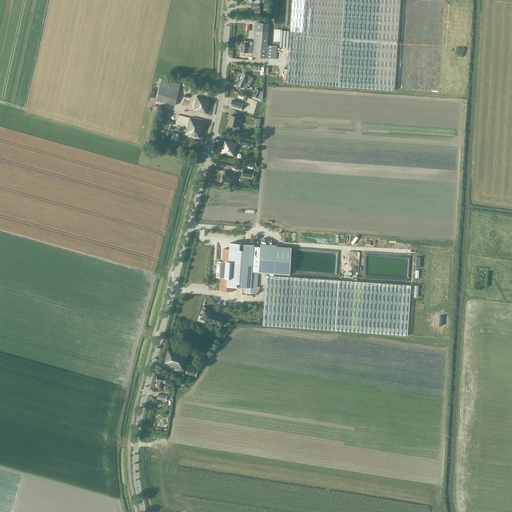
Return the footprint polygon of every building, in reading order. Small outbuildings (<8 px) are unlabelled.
[(249,0),(249,1),(254,1),(254,3),(250,3),(251,9),(248,9),(248,16),(260,15),(262,14),(263,13),(262,3),(259,4),(258,0),(259,0),(249,0)] [(275,29),(275,40),(278,41),(278,37),(280,37),(279,47),(289,48),(287,67),(286,83),(291,84),(333,86),(338,87),(384,90),(394,90),(399,0),(291,0),(290,31),(280,30),(280,34),(278,34),(278,30),(275,29)] [(254,41),(267,42),(268,32),(269,24),(256,23),(255,31),(254,31),(254,41)] [(267,45),(267,42),(254,41),(252,57),(262,58),(276,59),(277,46),(267,45)] [(247,75),(243,73),(237,86),(242,88),(246,90),(248,86),(249,86),(253,78),(247,75)] [(180,84),(164,80),(161,79),(156,100),(175,106),(180,84)] [(261,91),(258,90),(255,89),(253,95),(260,98),(262,92),(261,91)] [(189,105),(191,97),(185,96),(183,104),(189,105)] [(206,114),(210,100),(197,96),(193,110),(196,111),(206,114)] [(242,103),(232,100),(230,107),(240,110),(242,103)] [(193,120),(190,119),(190,118),(177,115),(175,125),(187,128),(186,135),(200,138),(204,121),(194,118),(193,120)] [(239,117),(230,115),(228,125),(237,127),(239,117)] [(234,156),(237,143),(225,140),(224,144),(223,144),(221,153),(234,156)] [(225,171),(224,176),(223,176),(221,181),(222,181),(232,183),(232,184),(235,173),(234,173),(225,171)] [(217,262),(216,277),(221,278),(220,291),(232,292),(233,287),(244,288),(244,293),(256,294),(258,272),(258,273),(289,275),(291,248),(276,246),(276,245),(260,244),(260,247),(254,247),(254,245),(229,243),(229,250),(223,249),(222,262),(217,262)] [(266,276),(263,325),(335,330),(408,335),(411,285),(338,281),(266,276)] [(199,315),(197,321),(205,323),(205,321),(210,322),(221,325),(224,317),(218,315),(218,317),(212,315),(213,311),(207,309),(208,308),(203,307),(202,311),(203,312),(202,316),(199,315)] [(185,364),(187,355),(168,349),(163,364),(184,370),(186,364),(185,364)] [(197,371),(187,368),(185,374),(195,377),(197,371)] [(163,383),(165,377),(157,375),(156,382),(157,382),(156,387),(161,387),(162,383),(163,383)]
